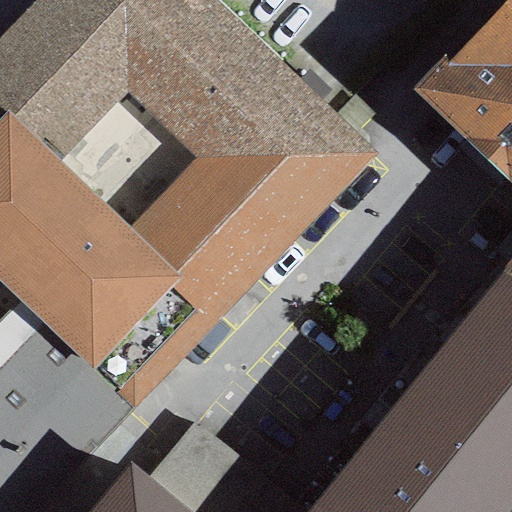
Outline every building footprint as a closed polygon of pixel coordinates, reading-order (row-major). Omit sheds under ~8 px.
[(378,152),(215,0),(33,0),(0,35),(0,277),(16,293),(134,399),(378,152)] [(443,45),(410,82),(511,171),(511,249),(502,261),(511,269),(511,0),(495,0),(450,52),(443,45)] [(202,511),(130,452),(80,511),(496,511),(511,493),(511,269),(502,261),(292,511),(202,511)] [(16,293),(0,310),(0,511),(31,511),(134,399),(16,293)] [(511,511),(511,493),(496,511),(511,511)]
